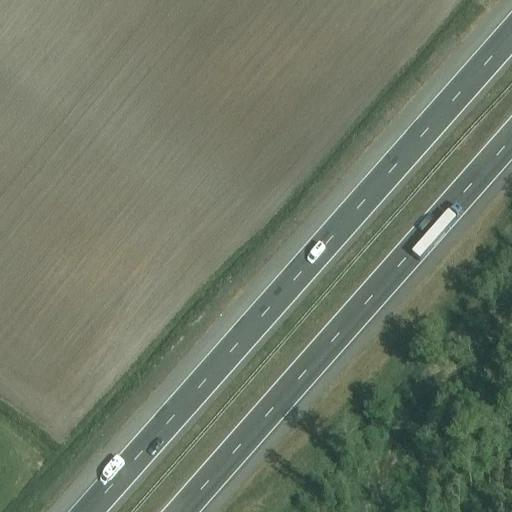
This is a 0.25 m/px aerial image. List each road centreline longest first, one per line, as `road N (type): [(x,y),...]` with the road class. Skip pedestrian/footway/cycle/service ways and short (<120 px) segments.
road 1 (motorway): [(511,33),(89,511)]
road 2 (motorway): [(179,511),(511,136)]
